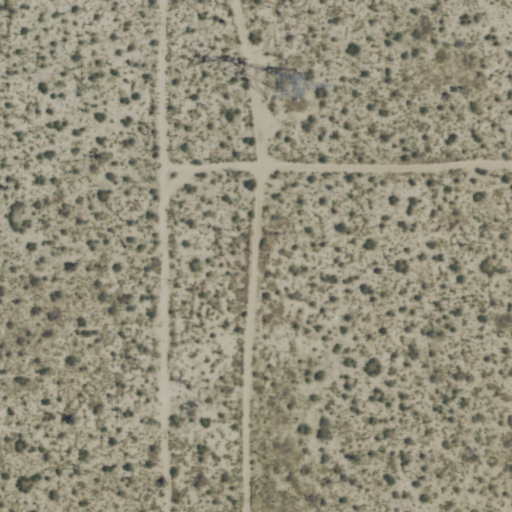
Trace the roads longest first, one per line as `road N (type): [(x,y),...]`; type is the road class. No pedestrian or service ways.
road 1 (residential): [(19,511),(9,0)]
road 2 (residential): [(13,160),(511,162)]
